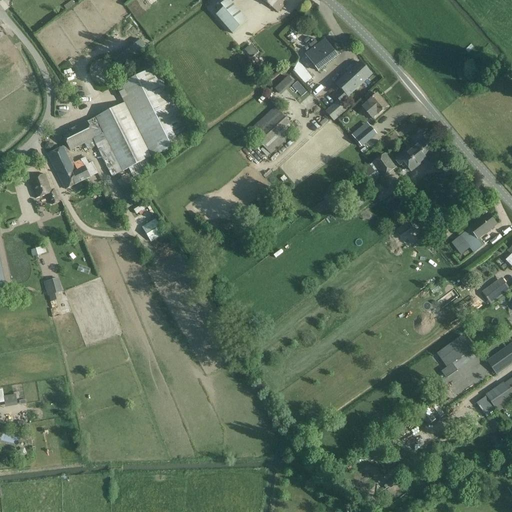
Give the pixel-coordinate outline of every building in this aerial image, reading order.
[(247,22),(232,4),(231,3),(234,0),(222,0),(216,6),(221,12),(216,16),(232,35),(247,22)] [(262,0),(278,13),(287,2),(284,0),(262,0)] [(145,35),(115,60),(120,66),(150,41),(145,35)] [(325,40),(317,46),(305,55),(318,72),(338,57),(325,40)] [(252,58),(258,53),(251,45),(245,50),(252,58)] [(359,85),(371,74),(361,63),(347,76),(352,82),(355,80),(359,85)] [(70,151),(79,146),(84,144),(88,150),(96,146),(112,177),(123,172),(129,169),(134,177),(156,165),(152,158),(191,139),(186,130),(194,127),(181,101),(174,105),(156,68),(117,88),(125,104),(62,135),(70,151)] [(360,86),(359,85),(355,80),(352,82),(347,76),(336,85),(342,91),(336,97),(341,103),(360,86)] [(281,96),(294,83),(288,77),(275,89),(281,96)] [(368,101),(362,107),(372,120),(378,115),(380,113),(388,107),(377,94),(368,101)] [(324,112),(332,121),(345,111),(337,101),(324,112)] [(248,130),(269,154),(295,130),(274,106),(248,130)] [(371,127),(355,140),(362,148),(377,135),(371,127)] [(434,152),(424,140),(398,162),(403,168),(406,165),(411,171),(434,152)] [(46,143),(44,146),(46,149),(50,152),(53,151),(54,148),(54,145),(49,143),(46,143)] [(65,146),(48,154),(65,190),(98,174),(93,163),(89,165),(85,158),(74,164),(65,146)] [(361,172),(370,185),(379,178),(377,177),(380,174),(383,177),(395,168),(385,155),(373,164),(370,166),(369,165),(361,172)] [(45,174),(29,181),(33,190),(36,200),(48,195),(52,206),(49,207),(53,216),(61,212),(58,204),(59,203),(58,201),(55,191),(52,192),(45,174)] [(117,182),(131,204),(141,197),(127,176),(117,182)] [(340,193),(352,211),(369,198),(357,181),(340,193)] [(477,239),(488,231),(496,224),(488,214),(459,237),(473,254),(483,246),(477,239)] [(429,234),(415,216),(395,230),(410,249),(429,234)] [(151,242),(164,234),(155,219),(142,227),(151,242)] [(59,279),(44,282),(47,294),(48,295),(49,295),(55,294),(62,292),(62,289),(59,279)] [(502,279),(488,289),(482,293),(490,304),(496,300),(510,290),(502,279)] [(437,284),(430,289),(433,294),(440,289),(437,284)] [(441,351),(437,354),(447,368),(441,372),(446,379),(457,371),(452,364),(462,356),(473,349),(463,335),(441,351)] [(511,343),(487,362),(496,375),(511,362),(511,343)] [(503,382),(486,395),(498,412),(511,402),(511,372),(505,377),(508,381),(504,384),(503,382)] [(5,408),(18,406),(16,394),(3,396),(5,408)] [(486,396),(476,403),(487,418),(496,411),(486,396)] [(511,462),(502,469),(505,474),(511,470),(511,462)]
